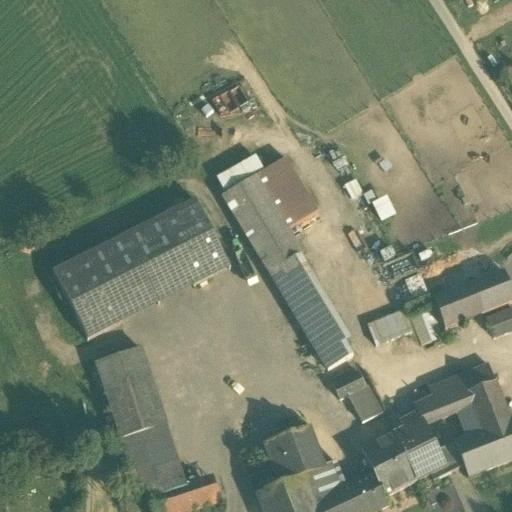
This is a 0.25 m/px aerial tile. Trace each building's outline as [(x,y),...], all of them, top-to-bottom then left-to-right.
[(216,181),(225,198),(254,180),(264,174),(254,159),(216,181)] [(264,174),(254,180),(286,234),(317,215),(284,162),(264,174)] [(301,258),(286,234),(254,180),(225,198),(222,199),(269,277),(301,258)] [(195,203),(159,221),(194,289),(229,271),(195,203)] [(87,343),(194,289),(159,221),(52,275),(87,343)] [(350,341),(301,258),(269,277),(327,373),(352,359),(344,344),(350,341)] [(433,302),(444,331),(511,304),(511,296),(503,274),(433,302)] [(422,282),(411,286),(416,300),(426,296),(422,282)] [(408,316),(421,348),(442,339),(429,308),(408,316)] [(511,311),(485,322),(493,341),(511,333),(511,311)] [(364,330),(372,350),(411,335),(403,314),(364,330)] [(187,489),(166,427),(141,352),(94,367),(119,443),(135,492),(145,489),(152,511),(197,511),(218,506),(211,481),(187,489)] [(473,416),(480,435),(509,424),(488,367),(428,391),(432,401),(441,422),(455,416),(458,423),(473,416)] [(339,403),(347,399),(364,390),(358,376),(333,388),(339,403)] [(367,389),(364,390),(347,399),(361,426),(381,416),(367,389)] [(424,428),(441,422),(432,401),(417,409),(414,410),(417,417),(418,417),(424,428)] [(473,416),(458,423),(464,441),(480,435),(473,416)] [(393,438),(394,438),(416,485),(429,478),(432,484),(457,472),(446,449),(436,454),(424,428),(418,417),(417,417),(399,426),(403,433),(393,438)] [(511,422),(509,424),(480,435),(464,441),(454,446),(468,481),(511,463),(511,422)] [(263,448),(278,488),(325,472),(324,468),(310,433),(311,433),(310,430),(303,433),(299,424),(290,427),(294,436),(263,448)] [(385,500),(416,485),(394,438),(361,455),(372,478),(363,482),(377,511),(382,511),(389,509),(385,500)] [(325,472),(303,480),(314,505),(346,490),(335,464),(324,468),(325,472)] [(377,511),(363,482),(346,490),(314,505),(303,480),(255,498),(260,511),(377,511)]
